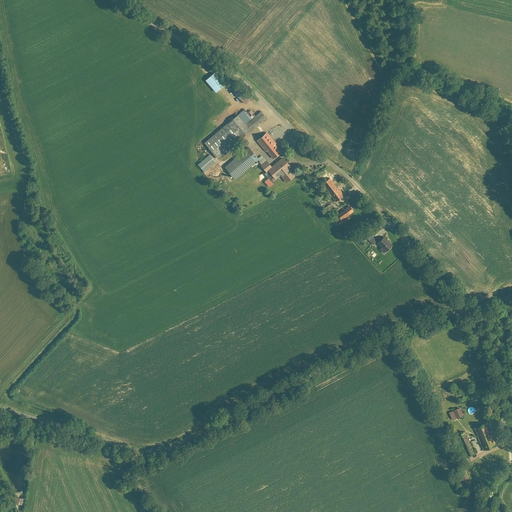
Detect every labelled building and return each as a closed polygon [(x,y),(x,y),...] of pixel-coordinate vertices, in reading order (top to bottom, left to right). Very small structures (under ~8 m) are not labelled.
[(216,74),(208,81),(218,92),(226,85),(216,74)] [(240,86),(233,94),(246,105),(252,97),(240,86)] [(243,113),(206,144),(220,160),(267,120),(261,113),(250,122),(243,113)] [(257,142),(274,161),(283,152),(266,133),(257,142)] [(249,150),(226,169),(235,180),(258,161),(249,150)] [(211,156),(198,165),(205,174),(217,164),(211,156)] [(261,166),(267,173),(265,174),(273,183),(276,180),(278,182),(283,179),(288,185),(296,178),(291,171),(293,170),(284,160),(273,168),(267,161),(261,166)] [(269,179),(264,183),(269,190),(274,186),(269,179)] [(334,179),(323,187),(336,204),(346,196),(334,179)] [(338,216),(343,224),(355,215),(350,208),(338,216)] [(373,236),(368,240),(374,247),(379,242),(373,236)] [(374,247),(385,257),(394,249),(383,238),(379,242),(374,247)] [(461,410),(450,414),(453,422),(463,418),(461,410)] [(488,424),(475,429),(484,450),(496,445),(488,424)] [(466,433),(459,436),(468,457),(475,454),(466,433)] [(468,472),(461,475),(468,491),(475,487),(468,472)]
